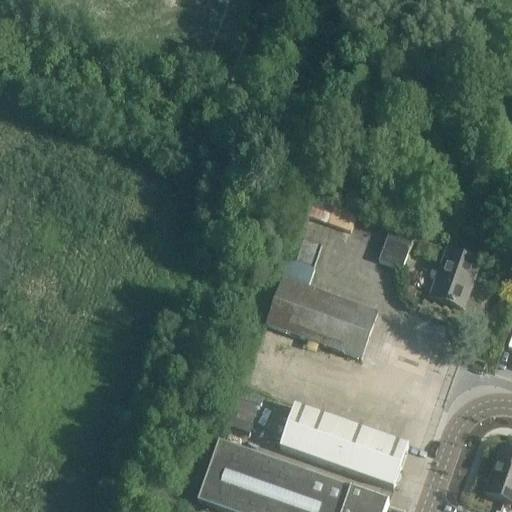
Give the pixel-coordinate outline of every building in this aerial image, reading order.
[(378,264),(401,273),(413,239),(390,231),(378,264)] [(463,313),(480,265),(445,253),(428,300),(463,313)] [(377,317),(307,292),(314,273),(291,265),(284,284),(282,283),(266,328),(360,362),(377,317)] [(393,492),(408,450),(294,410),(280,452),(393,492)] [(215,511),(386,511),(388,506),(388,505),(219,445),(198,506),(215,511)] [(511,506),(511,451),(502,448),(485,497),(511,506)]
